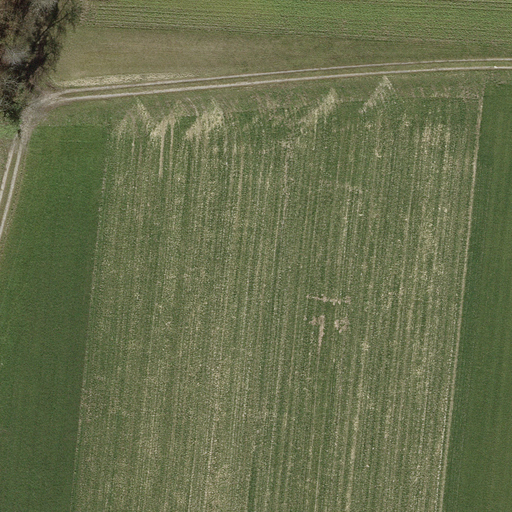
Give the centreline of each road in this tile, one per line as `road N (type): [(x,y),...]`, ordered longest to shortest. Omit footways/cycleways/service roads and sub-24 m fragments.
road 1 (track): [(45,99),(511,65)]
road 2 (track): [(0,247),(45,99)]
